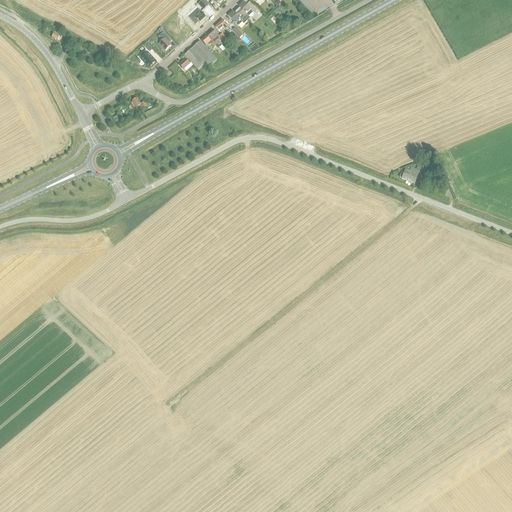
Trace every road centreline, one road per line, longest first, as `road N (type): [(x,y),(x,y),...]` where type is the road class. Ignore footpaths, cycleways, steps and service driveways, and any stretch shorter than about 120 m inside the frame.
road 1 (unclassified): [(126,200),(258,137),(511,233)]
road 2 (secondary): [(118,153),(394,0)]
road 3 (residential): [(139,84),(187,101),(369,0)]
road 4 (unclassified): [(0,227),(82,219),(126,200)]
road 5 (residential): [(139,84),(237,0)]
road 6 (tertiary): [(80,113),(42,48),(0,15)]
